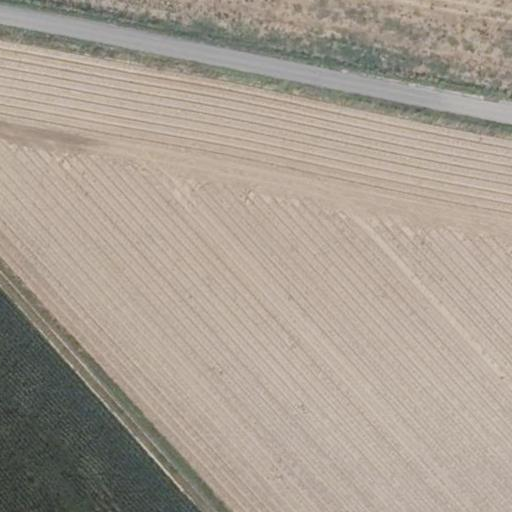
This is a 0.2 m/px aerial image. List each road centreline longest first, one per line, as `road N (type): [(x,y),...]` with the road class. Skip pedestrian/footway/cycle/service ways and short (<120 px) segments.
road 1 (unclassified): [(511,112),(0,15)]
road 2 (track): [(0,270),(221,511)]
